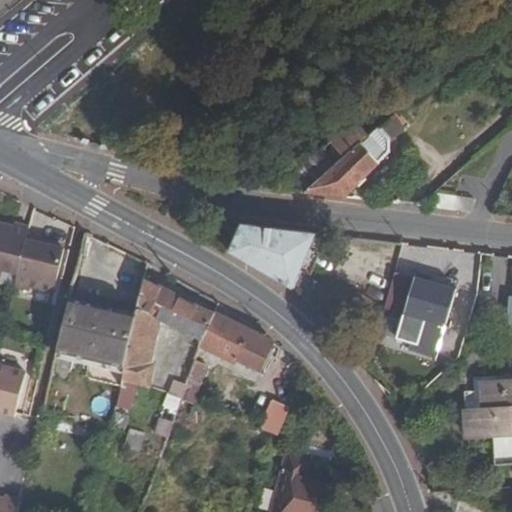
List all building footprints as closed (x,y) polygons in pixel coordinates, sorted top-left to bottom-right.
[(302,103),(316,119),(330,108),(335,113),(343,107),(338,101),(343,97),(338,91),(333,95),(324,84),(302,103)] [(343,132),(281,185),(311,189),(383,128),(398,113),(389,102),(379,110),(377,107),(362,120),(360,118),(343,132)] [(311,189),(351,194),(395,151),(392,137),(383,128),(311,189)] [(440,191),(438,204),(475,209),(476,196),(440,191)] [(229,255),(295,292),(317,236),(240,227),(229,255)] [(26,244),(29,232),(16,229),(15,234),(0,229),(0,272),(2,274),(17,277),(26,244)] [(54,295),(64,254),(26,244),(17,277),(14,291),(28,294),(29,289),(54,295)] [(0,287),(14,291),(17,277),(2,274),(0,283),(0,287)] [(416,283),(431,287),(432,282),(418,278),(416,283)] [(190,334),(204,341),(214,316),(146,283),(138,316),(125,373),(123,387),(148,393),(153,369),(149,368),(158,323),(187,337),(190,334)] [(457,294),(431,287),(416,283),(406,319),(447,330),(457,294)] [(72,293),(70,300),(85,304),(87,296),(72,293)] [(70,300),(57,353),(125,373),(138,316),(116,310),(117,303),(87,296),(85,304),(70,300)] [(261,372),(273,343),(272,342),(243,330),(214,316),(204,341),(203,344),(214,349),(213,354),(237,365),(238,362),(261,372)] [(208,369),(196,363),(190,380),(201,385),(208,369)] [(0,371),(0,417),(14,421),(24,377),(0,371)] [(165,417),(176,421),(190,380),(168,373),(166,383),(176,386),(165,417)] [(491,385),(490,378),(476,378),(476,412),(477,421),(486,420),(484,385),(491,385)] [(505,378),(490,378),(491,385),(484,385),(486,420),(477,421),(478,438),(511,436),(511,382),(506,383),(505,378)] [(121,392),(119,401),(126,401),(128,393),(121,392)] [(280,432),(288,410),(274,405),(266,426),(280,432)] [(477,421),(476,412),(467,412),(468,438),(478,438),(477,421)] [(145,450),(150,431),(134,427),(129,445),(145,450)] [(277,511),(317,511),(325,484),(304,477),(308,460),(287,454),(273,510),(277,511)] [(0,511),(16,511),(20,500),(4,496),(3,500),(0,498),(0,511)]
